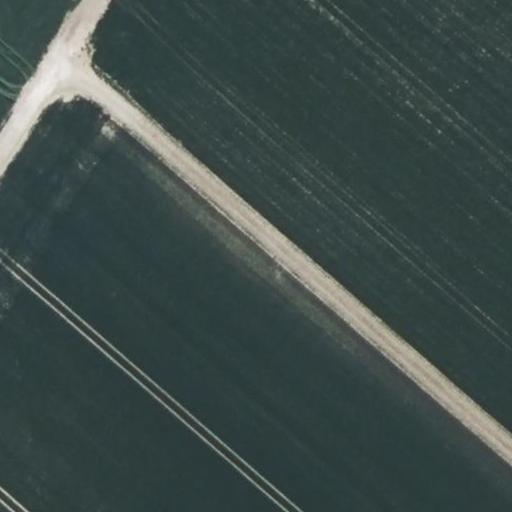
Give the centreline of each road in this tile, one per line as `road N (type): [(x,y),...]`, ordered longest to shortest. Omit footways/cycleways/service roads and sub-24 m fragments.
road 1 (track): [(59,49),(511,443)]
road 2 (track): [(90,0),(0,150)]
